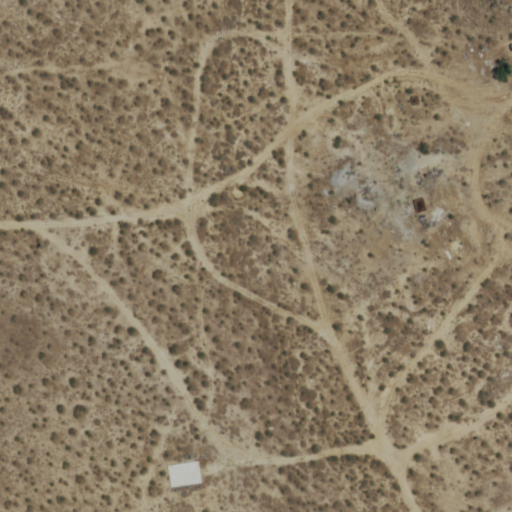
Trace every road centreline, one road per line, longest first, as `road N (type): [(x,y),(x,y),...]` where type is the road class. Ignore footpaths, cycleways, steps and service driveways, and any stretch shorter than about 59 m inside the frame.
road 1 (track): [(378,430),(400,383),(474,283),(511,250)]
road 2 (track): [(434,511),(364,410),(363,378)]
